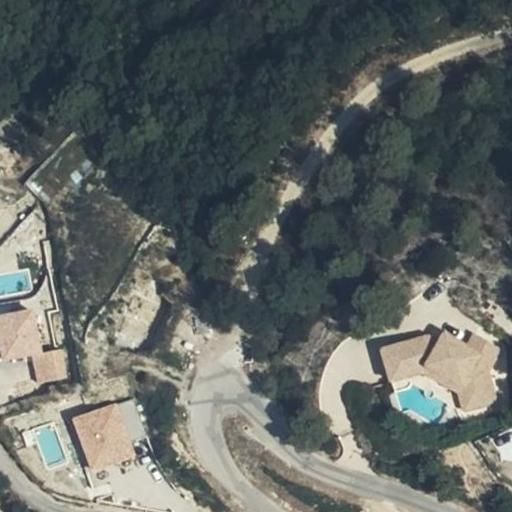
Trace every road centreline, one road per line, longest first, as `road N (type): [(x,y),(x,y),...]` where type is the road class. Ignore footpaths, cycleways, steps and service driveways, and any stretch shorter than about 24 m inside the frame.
road 1 (track): [(221,385),(253,252),(343,121),(429,53),(511,40)]
road 2 (residential): [(454,511),(336,476),(281,441),(247,395),(221,385),(205,417),(213,451),(239,485),(275,511)]
